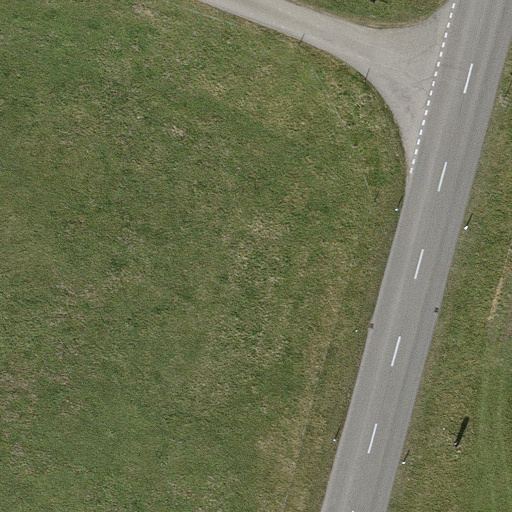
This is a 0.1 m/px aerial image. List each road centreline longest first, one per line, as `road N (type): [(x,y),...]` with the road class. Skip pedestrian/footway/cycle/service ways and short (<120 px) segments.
road 1 (tertiary): [(352,511),(466,81)]
road 2 (unclassified): [(466,81),(236,0)]
